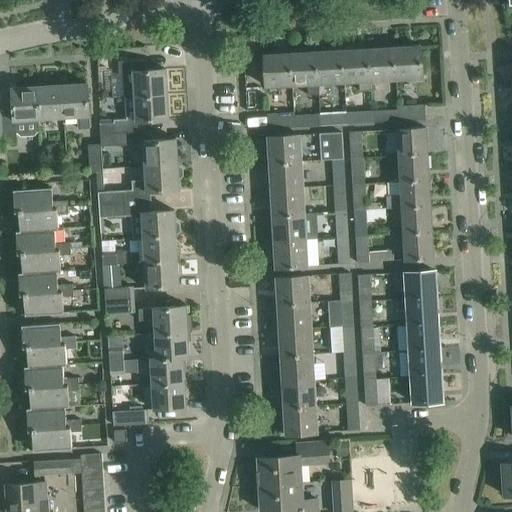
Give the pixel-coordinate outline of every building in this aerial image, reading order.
[(395,48),(396,79),(423,78),(421,46),(395,48)] [(396,79),(395,48),(369,49),(370,80),(396,79)] [(369,49),(343,51),(344,82),(370,80),(369,49)] [(343,51),(317,52),(319,83),(344,82),(343,51)] [(317,52),(291,53),(293,85),(308,84),(308,95),(319,95),(319,83),(317,52)] [(293,85),(291,53),(264,55),(266,86),(293,85)] [(135,96),(168,94),(166,68),(147,70),(147,59),(119,61),(119,74),(124,73),(125,83),(134,83),(135,96)] [(62,85),(64,117),(79,116),(79,129),(91,128),(88,83),(62,85)] [(62,85),(37,86),(39,119),(64,117),(62,85)] [(39,119),(37,86),(12,88),(13,106),(2,107),(5,143),(17,142),(16,128),(22,131),(34,130),(40,127),(39,119)] [(135,96),(136,119),(115,120),(115,133),(129,132),(137,131),(136,121),(169,120),(168,94),(135,96)] [(398,110),(399,122),(425,121),(424,104),(398,105),(398,110)] [(398,110),(372,111),(373,123),(399,122),(398,110)] [(373,123),(372,111),(346,112),(347,125),(373,123)] [(294,115),(295,115),(295,112),(270,113),(271,128),(295,127),(294,115)] [(346,112),(320,114),(321,126),(347,125),(346,112)] [(320,114),(295,115),(294,115),(295,127),(321,126),(320,114)] [(115,133),(115,120),(100,121),(101,134),(115,133)] [(399,156),(427,154),(426,128),(397,129),(399,156)] [(352,158),(363,158),(362,131),(350,132),(352,158)] [(129,132),(115,133),(101,134),(102,144),(102,146),(130,145),(129,132)] [(342,132),(331,133),(332,159),(344,159),(342,132)] [(270,163),(302,161),(300,135),(268,136),(270,163)] [(145,166),(178,164),(176,139),(143,141),(145,166)] [(102,146),(102,144),(88,145),(90,173),(103,172),(102,146)] [(429,180),(427,154),(399,156),(400,182),(429,180)] [(363,158),(352,158),(353,185),(365,184),(363,158)] [(345,185),(344,159),(332,159),(334,185),(345,185)] [(56,175),(68,174),(67,160),(55,161),(56,175)] [(303,187),(302,161),(270,163),(272,189),(303,187)] [(178,164),(145,166),(145,179),(131,180),(132,192),(146,191),(146,192),(179,190),(179,177),(182,175),(182,168),(178,166),(178,164)] [(400,182),(401,196),(386,197),(387,208),(402,208),(431,206),(429,180),(400,182)] [(365,184),(353,185),(355,209),(366,209),(365,184)] [(347,211),(345,185),(334,185),(335,211),(347,211)] [(52,187),(14,190),(15,209),(15,211),(58,208),(58,212),(69,211),(68,200),(53,200),(52,187)] [(303,187),(272,189),(273,215),(305,213),(303,187)] [(99,205),(127,204),(126,190),(98,192),(99,205)] [(128,216),(127,204),(99,205),(100,218),(128,216)] [(431,206),(402,208),(404,234),(432,232),(431,206)] [(15,209),(7,210),(8,221),(20,221),(20,231),(55,229),(59,229),(58,212),(58,208),(15,211),(15,209)] [(386,208),(366,209),(355,209),(356,237),(368,236),(367,221),(387,220),(386,208)] [(145,238),(176,236),(176,234),(180,231),(179,224),(175,222),(175,210),(143,212),(145,238)] [(347,211),(335,211),(337,237),(348,237),(347,211)] [(306,239),(305,213),(273,215),(275,241),(306,239)] [(20,231),(16,231),(18,251),(18,252),(60,250),(61,254),(71,253),(71,240),(56,241),(55,229),(20,231)] [(432,232),(404,234),(405,260),(434,259),(432,232)] [(176,236),(145,238),(146,263),(178,260),(176,236)] [(369,250),(368,236),(356,237),(358,263),(394,261),(394,248),(369,250)] [(350,263),(348,237),(337,237),(338,264),(350,263)] [(306,239),(275,241),(276,268),(308,266),(306,239)] [(18,251),(10,251),(10,263),(22,262),(23,272),(23,273),(57,271),(62,271),(61,254),(60,250),(18,252),(18,251)] [(103,266),(118,265),(117,252),(102,253),(103,266)] [(178,260),(146,263),(148,288),(179,286),(178,260)] [(407,298),(436,296),(434,270),(414,272),(405,272),(407,298)] [(23,272),(19,273),(20,292),(20,294),(63,292),(63,295),(74,294),(73,282),(58,283),(57,271),(23,273),(23,272)] [(340,300),(352,299),(350,273),(339,273),(340,300)] [(360,301),(372,300),(370,274),(359,275),(360,301)] [(278,304),(310,302),(308,276),(277,278),(278,304)] [(106,301),(134,299),(133,286),(105,288),(106,301)] [(20,292),(12,293),(13,304),(25,304),(25,315),(64,313),(63,295),(63,292),(20,294),(20,292)] [(436,296),(407,298),(409,324),(438,323),(436,296)] [(134,312),(134,299),(106,301),(107,313),(134,312)] [(354,325),(352,299),(340,300),(342,326),(354,325)] [(373,326),(372,300),(360,301),(362,327),(373,326)] [(311,328),(310,302),(278,304),(280,330),(311,328)] [(156,320),(156,332),(188,331),(192,331),(191,315),(187,315),(186,306),(141,308),(142,321),(156,320)] [(61,323),(22,325),(23,345),(23,346),(66,344),(67,347),(77,347),(76,334),(62,335),(61,323)] [(438,323),(409,324),(411,350),(439,349),(438,323)] [(354,325),(342,326),(344,352),(355,351),(354,325)] [(373,327),(373,326),(362,327),(363,353),(375,352),(374,345),(381,344),(380,327),(373,327)] [(313,354),(311,328),(280,330),(281,356),(313,354)] [(188,331),(156,332),(158,358),(189,356),(188,331)] [(23,345),(15,345),(16,357),(28,356),(29,366),(29,367),(64,365),(67,365),(67,347),(66,344),(23,346),(23,345)] [(110,361),(124,360),(123,348),(109,349),(110,361)] [(441,375),(439,349),(411,350),(412,376),(441,375)] [(355,351),(344,352),(345,378),(357,377),(355,351)] [(376,378),(375,352),(363,353),(365,379),(376,378)] [(314,380),(313,354),(281,356),(283,382),(314,380)] [(189,356),(158,358),(151,358),(152,384),(185,382),(183,357),(189,357),(189,356)] [(124,360),(110,361),(111,374),(125,373),(124,360)] [(29,366),(25,367),(26,386),(26,388),(69,386),(69,389),(80,388),(79,376),(64,377),(64,365),(29,367),(29,366)] [(442,401),(441,375),(412,376),(414,403),(442,401)] [(358,403),(357,377),(345,378),(347,404),(358,403)] [(394,377),(376,378),(365,379),(366,406),(396,404),(394,377)] [(316,406),(314,380),(283,382),(284,408),(316,406)] [(185,382),(152,384),(154,409),(186,407),(185,382)] [(26,386),(18,387),(18,398),(31,398),(31,408),(31,409),(66,407),(70,406),(69,389),(69,386),(26,388),(26,386)] [(360,430),(358,403),(347,404),(348,431),(360,430)] [(316,406),(284,408),(286,434),(317,433),(316,406)] [(31,408),(27,408),(28,428),(28,430),(71,427),(71,431),(82,430),(81,418),(67,419),(66,407),(31,409),(31,408)] [(148,409),(113,411),(114,425),(148,423),(148,409)] [(28,428),(20,428),(21,440),(33,439),(34,450),(54,450),(72,449),(71,431),(71,427),(28,430),(28,428)] [(126,430),(114,430),(115,442),(127,441),(126,430)] [(261,484),(301,482),(299,463),(329,461),(327,440),(297,442),(298,455),(259,458),(261,484)] [(348,441),(337,442),(338,455),(349,454),(348,441)] [(82,466),(103,464),(102,454),(81,455),(81,458),(82,466)] [(81,458),(69,459),(70,473),(82,472),(82,466),(81,458)] [(69,459),(35,461),(36,476),(70,473),(69,459)] [(511,463),(503,464),(505,496),(511,495),(511,463)] [(103,475),(103,464),(82,466),(82,472),(82,477),(103,475)] [(103,475),(82,477),(83,487),(104,486),(103,475)] [(353,511),(352,479),(334,480),(335,511),(353,511)] [(46,482),(6,484),(7,511),(49,511),(49,505),(48,498),(47,497),(46,482)] [(302,499),(301,482),(261,484),(262,511),(297,509),(297,511),(317,511),(317,498),(302,499)] [(105,497),(104,486),(83,487),(84,498),(105,497)] [(105,508),(105,497),(84,498),(84,509),(105,508)]
